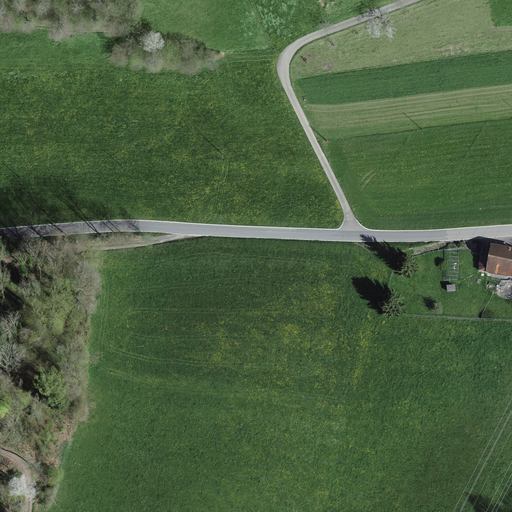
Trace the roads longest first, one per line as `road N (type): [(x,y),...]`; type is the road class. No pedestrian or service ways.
road 1 (tertiary): [(0,233),(102,225),(353,235),(511,231)]
road 2 (track): [(0,261),(42,249),(165,239),(186,227)]
